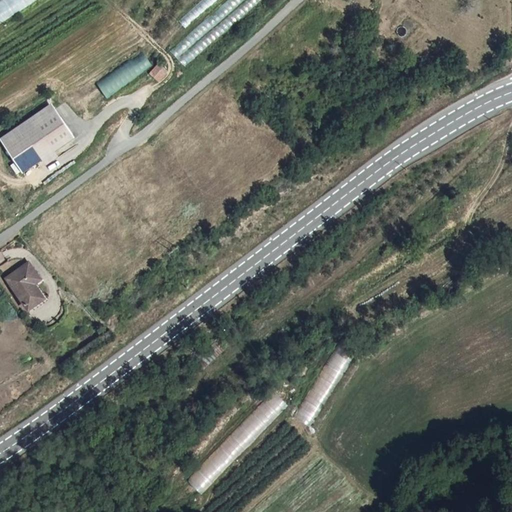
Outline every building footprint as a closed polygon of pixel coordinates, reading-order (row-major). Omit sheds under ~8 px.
[(0,0),(0,25),(39,0),(0,0)] [(227,0),(170,51),(177,59),(242,0),(227,0)] [(245,0),(178,59),(184,66),(260,0),(245,0)] [(201,0),(178,21),(185,28),(216,0),(201,0)] [(142,50),(96,83),(107,99),(154,66),(142,50)] [(165,73),(157,66),(150,74),(158,80),(165,73)] [(52,110),(48,105),(0,137),(0,143),(1,145),(52,110)] [(71,136),(52,110),(1,145),(22,173),(71,136)] [(9,280),(27,308),(46,297),(38,286),(44,282),(33,264),(9,280)] [(49,302),(46,297),(27,308),(30,313),(49,302)] [(293,417),(310,427),(353,357),(336,347),(293,417)] [(188,481),(201,494),(288,405),(274,392),(188,481)]
